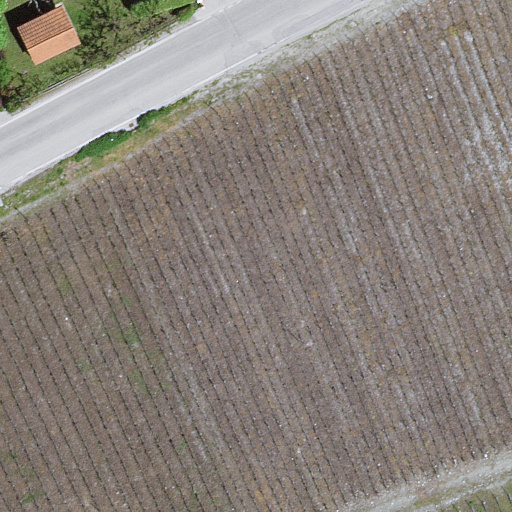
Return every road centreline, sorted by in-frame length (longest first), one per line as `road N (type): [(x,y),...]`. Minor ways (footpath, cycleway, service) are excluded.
road 1 (tertiary): [(307,0),(0,167)]
road 2 (track): [(511,470),(394,511)]
